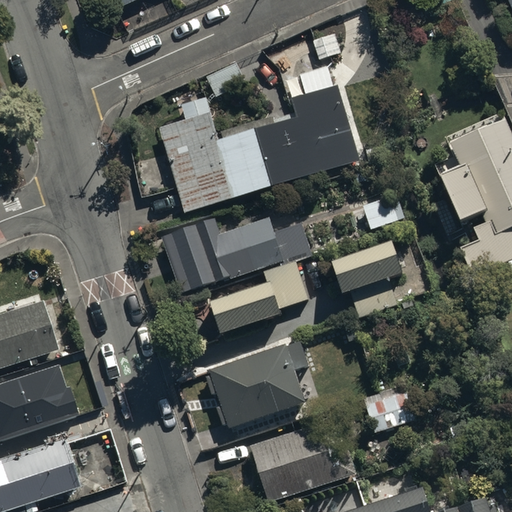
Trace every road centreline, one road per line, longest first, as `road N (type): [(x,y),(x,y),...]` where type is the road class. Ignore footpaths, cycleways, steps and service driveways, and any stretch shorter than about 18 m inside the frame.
road 1 (residential): [(179,511),(77,191)]
road 2 (residential): [(54,106),(294,0)]
